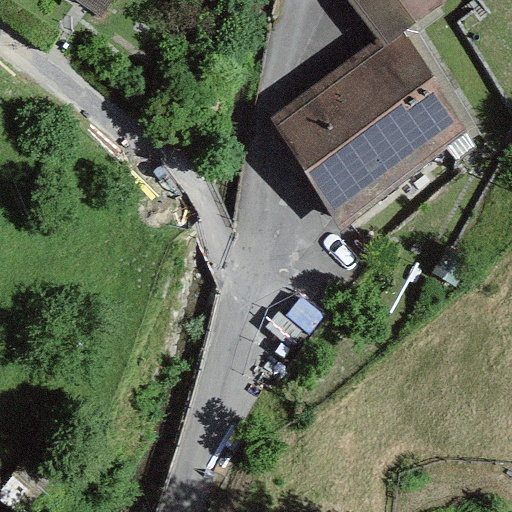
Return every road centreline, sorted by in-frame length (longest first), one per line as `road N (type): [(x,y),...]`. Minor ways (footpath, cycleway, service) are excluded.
road 1 (unclassified): [(259,286),(192,190),(0,29)]
road 2 (track): [(259,286),(262,150),(301,0)]
road 3 (residential): [(198,511),(201,482),(252,348),(259,286)]
